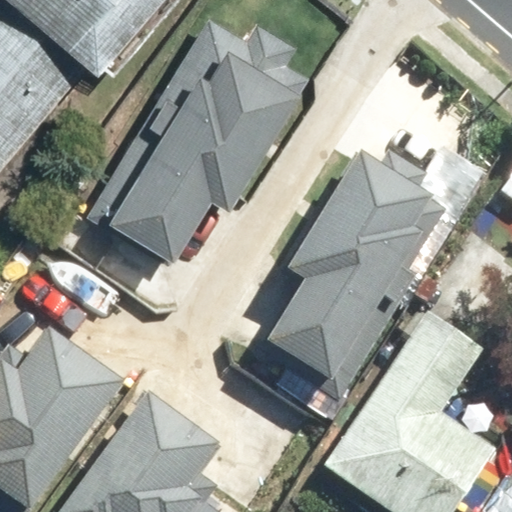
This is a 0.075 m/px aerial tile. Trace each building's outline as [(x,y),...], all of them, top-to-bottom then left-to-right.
[(0,0),(0,167),(138,0),(0,0)] [(77,210),(157,267),(290,77),(209,21),(77,210)] [(242,334),(327,388),(435,221),(351,167),(242,334)] [(350,491),(380,511),(450,511),(488,457),(434,420),(476,358),(421,320),(318,470),(350,491)] [(0,355),(0,511),(16,511),(96,402),(10,341),(0,355)] [(153,406),(75,511),(216,511),(245,473),(153,406)]
